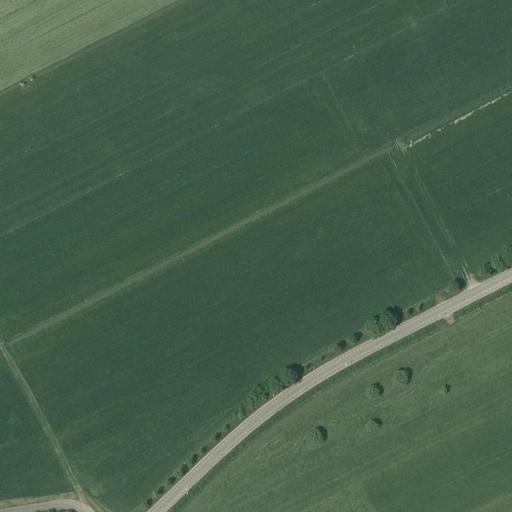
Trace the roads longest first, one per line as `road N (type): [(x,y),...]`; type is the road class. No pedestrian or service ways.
road 1 (secondary): [(156,511),(233,435),(307,380),(511,274)]
road 2 (track): [(86,511),(0,344)]
